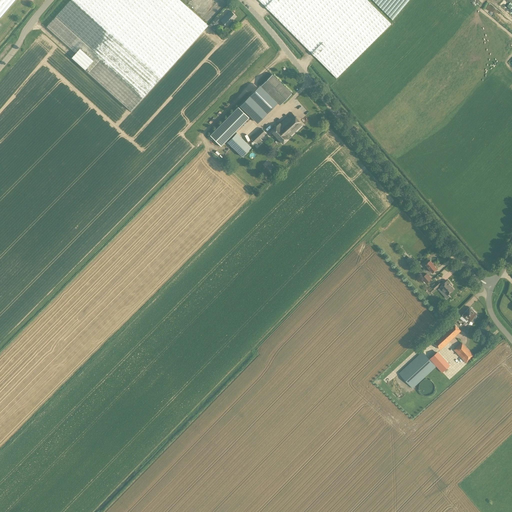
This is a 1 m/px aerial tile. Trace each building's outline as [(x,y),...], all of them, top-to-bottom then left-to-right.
[(0,0),(0,17),(14,0),(0,0)] [(70,0),(46,27),(75,53),(71,58),(94,78),(130,111),(165,73),(190,45),(207,25),(189,9),(179,0),(70,0)] [(258,0),(271,12),(336,78),(391,24),(366,0),(258,0)] [(506,0),(505,0),(502,4),(507,9),(511,5),(506,0)] [(221,21),(227,26),(236,17),(230,11),(221,21)] [(208,26),(211,29),(220,20),(217,17),(208,26)] [(260,85),(261,87),(280,105),(291,94),(272,74),(260,85)] [(239,105),(252,118),(261,108),(249,96),(239,105)] [(249,117),(238,106),(210,135),(221,146),(249,117)] [(277,126),(271,131),(283,144),(288,139),(291,136),(290,136),(302,125),(291,113),(280,123),(277,126)] [(261,128),(251,138),(255,143),(266,132),(261,128)] [(242,156),(251,147),(236,133),(227,142),(242,156)] [(426,264),(432,273),(437,269),(430,261),(429,262),(427,260),(424,262),(426,264)] [(432,279),(427,273),(422,278),(426,283),(432,279)] [(449,284),(450,283),(448,280),(440,287),(448,295),(454,289),(449,284)] [(476,313),(470,307),(460,318),(464,322),(465,322),(467,324),(470,321),(470,320),(474,322),(476,317),(477,316),(475,315),(476,313)] [(454,323),(433,341),(440,349),(461,331),(454,323)] [(466,363),(473,355),(461,342),(454,349),(466,363)] [(422,351),(399,373),(412,388),(436,367),(442,372),(450,365),(438,352),(429,359),(422,351)] [(434,386),(434,384),(434,383),(433,381),(432,380),(431,379),(429,379),(428,378),(426,378),(425,378),(423,379),(422,380),(421,380),(420,382),(420,383),(419,384),(419,386),(419,387),(420,389),(421,391),(422,392),(424,393),(425,393),(426,393),(428,393),(429,393),(431,392),(432,392),(433,390),(434,389),(434,387),(434,386)]
